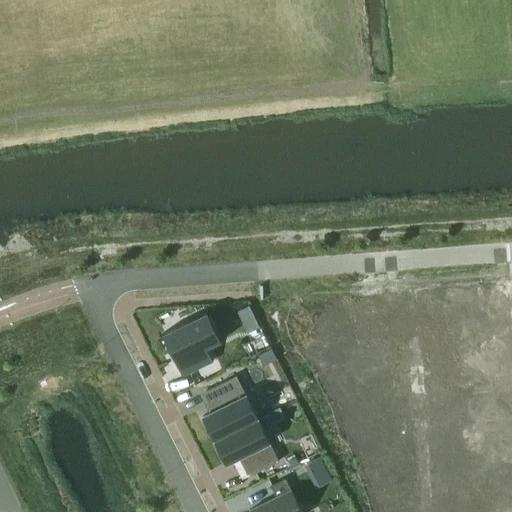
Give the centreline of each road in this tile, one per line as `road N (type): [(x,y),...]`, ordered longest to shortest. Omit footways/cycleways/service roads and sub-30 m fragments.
road 1 (residential): [(84,284),(511,253)]
road 2 (residential): [(84,284),(197,511)]
